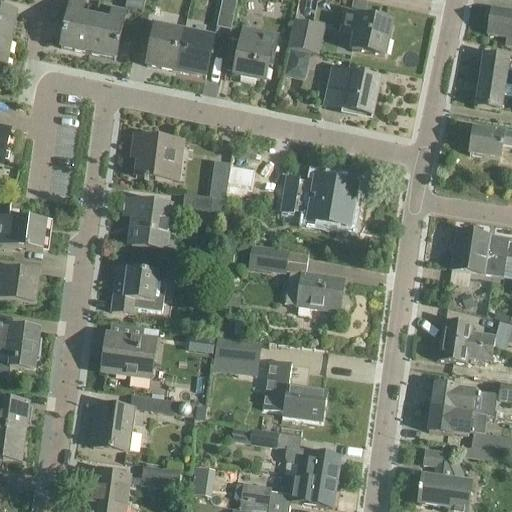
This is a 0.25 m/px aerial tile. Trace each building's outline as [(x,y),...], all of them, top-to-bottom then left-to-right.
[(0,0),(0,39),(10,42),(15,17),(0,13),(0,4),(1,1),(0,0)] [(80,19),(84,4),(85,4),(85,0),(69,0),(67,16),(59,51),(87,57),(94,22),(80,19)] [(145,0),(127,0),(125,10),(142,14),(145,0)] [(231,30),(236,5),(222,2),(216,30),(230,33),(231,30)] [(511,14),(491,11),(487,38),(506,41),(504,50),(511,50),(511,14)] [(94,22),(87,57),(114,63),(121,28),(124,17),(111,13),(108,25),(94,22)] [(384,60),(391,27),(343,17),(340,35),(354,38),(351,53),(384,60)] [(310,56),(319,58),(325,30),(293,23),(287,51),(290,52),(310,56)] [(175,76),(183,36),(154,30),(145,70),(175,76)] [(230,33),(229,42),(239,44),(232,79),(263,85),(267,69),(272,70),(277,39),(242,32),(231,30),(230,33)] [(213,43),(183,36),(175,76),(205,82),(213,43)] [(10,42),(0,39),(0,70),(5,72),(10,42)] [(310,56),(290,52),(284,77),(304,82),(310,56)] [(484,58),(480,84),(511,88),(511,76),(505,75),(508,62),(484,58)] [(371,122),(379,84),(332,74),(328,92),(345,95),(340,116),(371,122)] [(511,88),(480,84),(476,111),(500,114),(502,98),(511,99),(511,88)] [(0,168),(2,169),(9,134),(0,131),(0,168)] [(503,137),(473,132),(468,158),(498,163),(500,151),(511,152),(511,139),(502,139),(503,137)] [(170,185),(175,144),(133,138),(131,153),(137,153),(133,179),(170,185)] [(214,165),(209,201),(224,203),(224,205),(230,168),(214,165)] [(250,194),(253,174),(231,171),(227,191),(250,194)] [(308,224),(349,231),(356,190),(315,183),(314,188),(287,183),(282,214),(293,216),(295,204),(311,206),(308,224)] [(224,205),(224,203),(209,201),(209,202),(184,198),(182,212),(222,218),(224,205)] [(163,252),(169,208),(125,202),(122,219),(132,220),(129,248),(163,252)] [(9,218),(17,219),(19,207),(11,205),(9,218)] [(0,247),(41,254),(45,224),(17,219),(9,218),(0,216),(0,247)] [(508,242),(458,233),(451,274),(449,287),(468,290),(469,277),(482,279),(483,278),(511,282),(511,261),(505,261),(508,242)] [(252,248),(248,272),(286,278),(286,276),(289,255),(289,254),(252,248)] [(0,302),(34,307),(38,276),(0,271),(0,302)] [(114,283),(110,315),(133,318),(134,313),(161,316),(166,286),(155,284),(156,276),(145,274),(126,271),(124,284),(114,283)] [(341,285),(289,277),(284,308),(337,316),(341,285)] [(215,294),(213,313),(232,315),(234,296),(215,294)] [(466,313),(474,309),(469,297),(461,301),(466,313)] [(494,322),(493,323),(499,324),(511,327),(511,319),(510,321),(495,317),(494,322)] [(444,323),(441,343),(469,348),(493,352),(495,339),(471,336),(473,328),(444,323)] [(33,374),(38,333),(0,327),(0,379),(8,381),(9,370),(33,374)] [(149,381),(154,345),(107,339),(101,375),(149,381)] [(217,340),(212,372),(234,376),(236,364),(258,367),(261,347),(217,340)] [(441,343),(437,363),(466,368),(468,361),(490,365),(493,352),(441,343)] [(297,348),(294,363),(328,370),(331,355),(297,348)] [(270,364),(261,415),(282,418),(282,422),(320,427),(325,395),(299,391),(288,390),(292,368),(270,364)] [(511,388),(501,386),(498,403),(511,405),(511,388)] [(434,387),(431,410),(455,413),(471,415),(473,394),(458,392),(458,390),(434,387)] [(153,401),(151,416),(196,422),(198,411),(198,408),(153,401)] [(0,430),(25,434),(29,407),(0,403),(0,430)] [(97,408),(91,451),(125,456),(132,413),(132,412),(130,412),(97,408)] [(455,414),(455,413),(431,410),(428,435),(452,439),(452,437),(468,439),(469,428),(470,428),(471,417),(455,414)] [(206,413),(198,411),(196,422),(196,425),(204,427),(206,413)] [(0,463),(21,466),(25,434),(0,430),(0,463)] [(206,434),(197,431),(194,445),(203,447),(206,434)] [(234,446),(274,452),(276,437),(237,431),(234,446)] [(493,456),(493,454),(511,457),(511,442),(495,440),(474,436),(471,452),(493,456)] [(436,470),(434,482),(422,480),(417,507),(449,511),(467,511),(472,488),(468,487),(462,475),(450,473),(452,459),(461,460),(462,451),(443,448),(441,457),(425,454),(423,468),(436,470)] [(462,451),(461,460),(469,461),(471,452),(462,451)] [(296,480),(335,486),(339,461),(310,457),(310,456),(286,452),(285,461),(287,466),(298,468),(296,480)] [(180,475),(143,470),(140,488),(178,494),(180,475)] [(122,511),(127,481),(94,476),(88,511),(122,511)] [(325,511),(330,511),(335,486),(296,480),(294,480),(292,491),(290,491),(289,499),(288,506),(290,507),(325,511)] [(235,488),(233,502),(240,504),(269,508),(271,496),(272,492),(243,487),(243,489),(235,488)]
